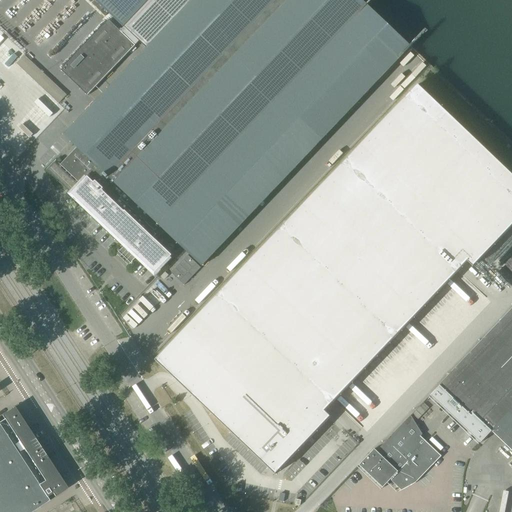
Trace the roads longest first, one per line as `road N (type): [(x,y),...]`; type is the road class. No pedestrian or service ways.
road 1 (unclassified): [(216,511),(0,177)]
road 2 (unknown): [(119,362),(203,296),(396,114)]
road 3 (unknown): [(106,341),(138,321),(143,299),(52,179),(35,164),(0,172)]
road 4 (tertiary): [(121,511),(0,328)]
